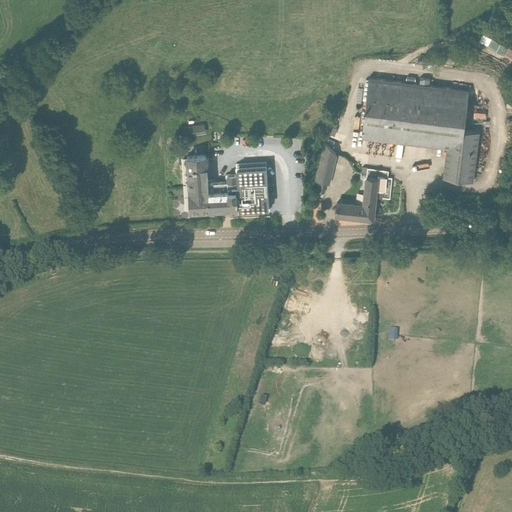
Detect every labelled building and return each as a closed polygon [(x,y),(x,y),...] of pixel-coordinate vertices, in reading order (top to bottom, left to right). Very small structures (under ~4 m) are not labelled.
[(487,47),(505,56),(505,55),(509,48),(491,38),(490,41),(488,45),(487,47)] [(473,181),(479,131),(464,129),(468,89),(369,77),(362,137),(447,148),(443,177),(473,181)] [(204,123),(184,127),(185,136),(205,132),(204,123)] [(327,133),(334,136),(337,129),(330,126),(327,133)] [(329,184),(336,154),(324,143),(315,180),(329,184)] [(187,155),(191,211),(222,210),(222,212),(229,211),(229,209),(237,209),(237,211),(265,209),(261,157),(236,158),(237,174),(227,174),(227,182),(208,182),(207,167),(209,167),(207,154),(187,155)] [(375,197),(389,199),(392,178),(387,177),(388,171),(367,168),(366,177),(365,177),(362,205),(361,217),(373,218),(375,197)] [(319,181),(316,190),(326,193),(328,185),(319,181)] [(362,205),(347,203),(337,203),(336,215),(361,217),(362,205)]
